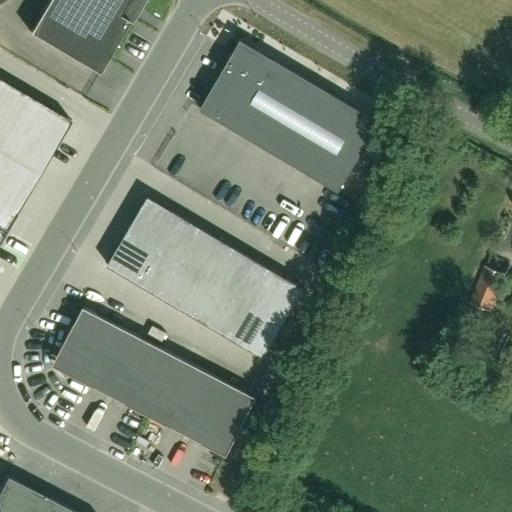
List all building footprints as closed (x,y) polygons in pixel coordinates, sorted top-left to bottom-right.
[(138,7),(141,0),(48,0),(30,32),(99,73),(132,17),(139,7),(138,7)] [(339,192),(380,122),(276,60),(277,60),(241,39),(222,71),(223,71),(200,110),(339,192)] [(0,239),(5,230),(70,120),(0,78),(0,239)] [(149,196),(107,266),(263,358),(305,289),(149,196)] [(490,312),(506,275),(485,266),(470,303),(490,312)] [(110,395),(111,395),(114,390),(132,399),(129,405),(168,425),(171,420),(190,429),(187,435),(188,435),(191,430),(209,439),(206,445),(227,456),(237,435),(257,397),(84,307),(83,308),(89,311),(79,329),(74,326),(63,346),(62,348),(61,352),(61,356),(61,360),(62,363),(64,367),(66,370),(69,373),(72,375),(92,385),(95,380),(113,389),(110,395)] [(79,511),(6,474),(0,485),(0,511),(79,511)]
